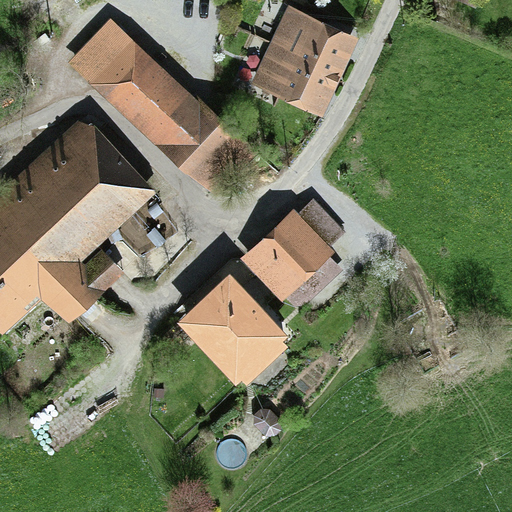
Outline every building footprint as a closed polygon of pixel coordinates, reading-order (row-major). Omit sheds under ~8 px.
[(321,115),(353,44),(286,14),(254,85),(321,115)] [(112,27),(75,63),(209,197),(245,161),(112,27)] [(87,129),(0,209),(0,337),(0,338),(41,299),(67,326),(118,277),(99,257),(83,275),(76,266),(149,198),(87,129)] [(292,218),(244,263),(280,301),(327,257),(322,252),(340,235),(313,206),(296,222),(292,218)] [(226,281),(177,326),(233,388),(282,343),(226,281)] [(268,408),(255,423),(270,436),(283,422),(268,408)]
